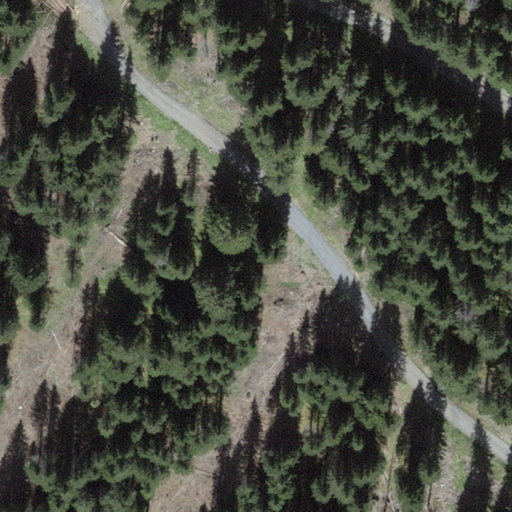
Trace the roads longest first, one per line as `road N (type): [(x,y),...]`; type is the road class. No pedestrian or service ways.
road 1 (track): [(511,452),(398,356),(269,189),(131,75),(96,0)]
road 2 (track): [(313,0),(384,26),(511,105)]
